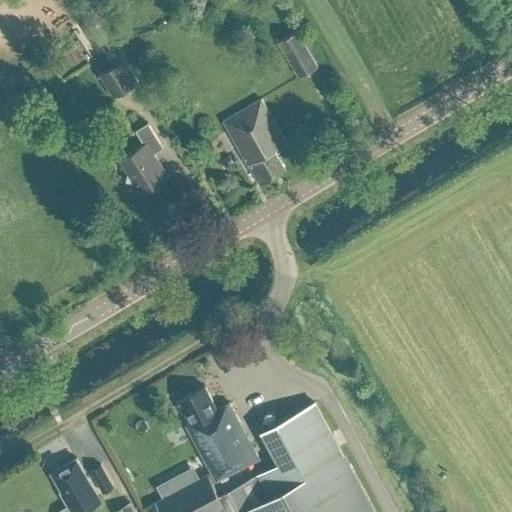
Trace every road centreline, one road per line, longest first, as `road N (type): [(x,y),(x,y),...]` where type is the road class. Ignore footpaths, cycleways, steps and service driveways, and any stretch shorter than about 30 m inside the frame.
road 1 (tertiary): [(0,368),(511,60)]
road 2 (track): [(265,305),(0,459)]
